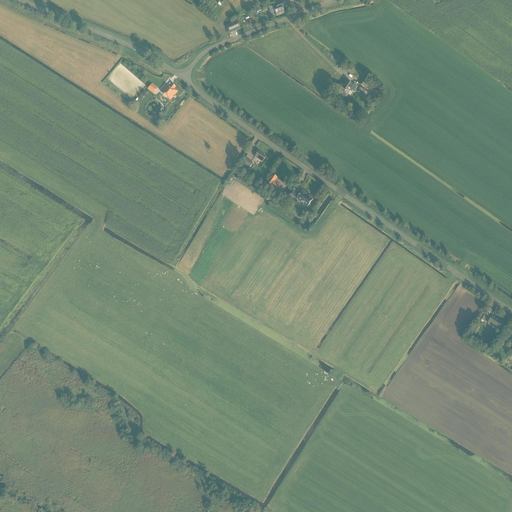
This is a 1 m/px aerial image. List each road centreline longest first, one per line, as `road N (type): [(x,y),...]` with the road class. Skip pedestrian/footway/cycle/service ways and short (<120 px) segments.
road 1 (unclassified): [(511,312),(182,79)]
road 2 (unclassified): [(182,79),(118,40),(19,0)]
road 3 (unclassified): [(182,79),(205,52),(338,0)]
